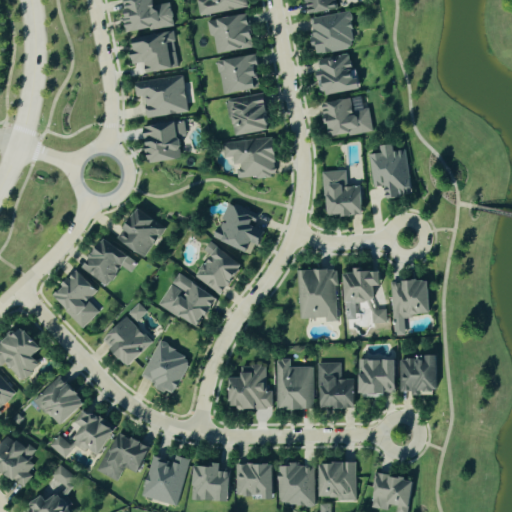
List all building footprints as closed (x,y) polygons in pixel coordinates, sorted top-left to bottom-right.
[(121,0),(126,34),(173,27),(170,4),(153,6),(151,0),(121,0)] [(204,0),(197,1),(199,16),(246,9),(244,0),(204,0)] [(304,0),(307,15),(337,11),(335,0),(304,0)] [(315,55),(355,48),(348,12),(308,20),(315,55)] [(252,50),(249,17),(207,20),(208,37),(214,36),(216,53),(252,50)] [(146,74),(172,70),(169,44),(175,43),(174,33),(132,38),(134,50),(130,50),(132,65),(144,63),(146,74)] [(360,90),(359,79),(354,80),(350,55),(318,60),(319,72),(316,72),(318,83),(323,82),(325,96),(360,90)] [(217,61),(222,95),(259,90),(254,56),(217,61)] [(148,118),(187,114),(183,77),(134,82),(136,99),(145,97),(148,118)] [(269,132),(264,95),(228,100),(233,137),(269,132)] [(323,104),(328,139),(372,132),(369,110),(352,112),(350,100),(323,104)] [(186,159),(181,122),(143,128),(148,165),(186,159)] [(237,180),(276,177),(273,139),(223,143),(224,159),(233,158),(234,168),(236,168),(237,180)] [(369,156),(373,188),(385,187),(387,198),(414,195),(409,151),(393,153),(392,145),(379,147),(380,154),(369,156)] [(361,187),(346,187),(345,171),(323,172),(326,218),(363,216),(361,187)] [(251,255),(254,246),(259,247),(264,233),(252,228),(257,215),(228,203),(213,239),(251,255)] [(116,239),(143,259),(165,228),(138,209),(116,239)] [(120,267),(130,274),(138,263),(101,239),(81,270),(107,287),(120,267)] [(221,296),(243,267),(210,243),(204,252),(210,256),(195,277),(221,296)] [(298,271),(299,320),(325,319),(325,323),(338,322),(336,270),(298,271)] [(51,298),(83,328),(99,312),(88,302),(97,292),(76,271),(51,298)] [(378,271),(355,272),(355,274),(344,274),(345,304),(379,303),(378,271)] [(158,305),(198,330),(217,299),(178,275),(158,305)] [(391,283),(393,336),(405,336),(404,317),(431,315),(429,281),(391,283)] [(135,325),(146,313),(137,304),(125,316),(135,325)] [(371,311),(372,324),(386,324),(385,310),(371,311)] [(151,344),(126,318),(102,341),(127,367),(151,344)] [(41,349),(19,326),(0,344),(0,367),(1,369),(5,365),(22,382),(39,366),(32,359),(41,349)] [(140,379),(172,396),(191,360),(158,343),(140,379)] [(437,358),(400,359),(400,393),(412,393),(412,396),(426,395),(426,393),(437,393),(437,358)] [(275,360),(276,411),(313,410),(312,368),(290,368),(289,360),(275,360)] [(359,398),(385,399),(385,394),(396,394),(396,361),(359,361),(359,398)] [(317,364),(317,388),(320,388),(321,410),(355,409),(355,380),(341,380),(340,363),(317,364)] [(230,379),(231,410),(272,409),(272,392),(266,392),(266,367),(241,368),(241,379),(230,379)] [(0,408),(14,398),(0,377),(0,408)] [(85,403),(60,377),(34,401),(60,428),(85,403)] [(98,457),(115,430),(85,410),(76,424),(82,428),(71,446),(56,436),(48,448),(66,459),(74,446),(84,453),(86,450),(98,457)] [(99,473),(118,482),(124,468),(138,474),(150,447),(117,433),(99,473)] [(0,471),(23,488),(32,476),(28,474),(33,466),(28,463),(34,454),(7,435),(0,444),(0,471)] [(189,460),(175,457),(173,463),(152,457),(141,497),(176,507),(189,460)] [(319,464),(320,501),(356,500),(355,464),(319,464)] [(236,497),(263,497),(263,501),(273,500),(273,465),(235,466),(236,497)] [(68,494),(73,487),(69,484),(74,477),(60,466),(49,480),(57,486),(58,486),(68,494)] [(220,472),(220,467),(193,466),(191,501),(229,502),(230,473),(220,472)] [(314,466),(278,466),(278,506),(314,507),(314,466)] [(409,511),(413,480),(374,476),(371,509),(388,511),(389,506),(397,507),(396,511),(409,511)] [(70,511),(56,490),(29,508),(31,511),(70,511)]
